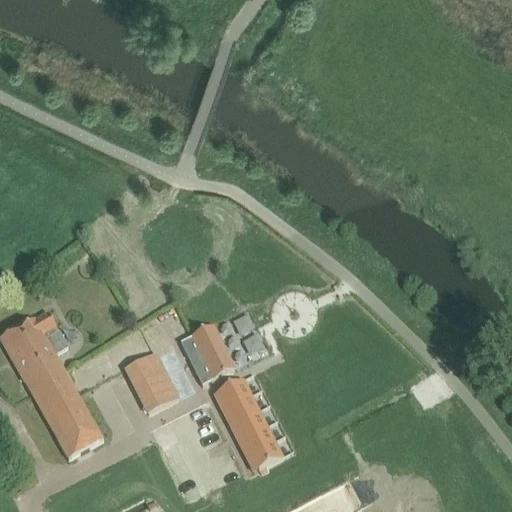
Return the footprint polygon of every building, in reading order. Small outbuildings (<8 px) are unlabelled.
[(69,464),(86,454),(104,444),(56,360),(69,352),(59,335),(57,337),(55,333),(57,331),(49,318),(36,325),(35,323),(1,343),(69,464)] [(213,331),(181,347),(203,391),(235,374),(213,331)] [(155,356),(127,372),(150,416),(179,399),(155,356)] [(244,386),(220,398),(235,428),(230,430),(239,447),(244,445),(259,475),(269,470),(283,463),(244,386)] [(170,426),(197,493),(242,475),(215,408),(170,426)] [(128,462),(48,499),(53,511),(150,511),(151,511),(128,462)]
